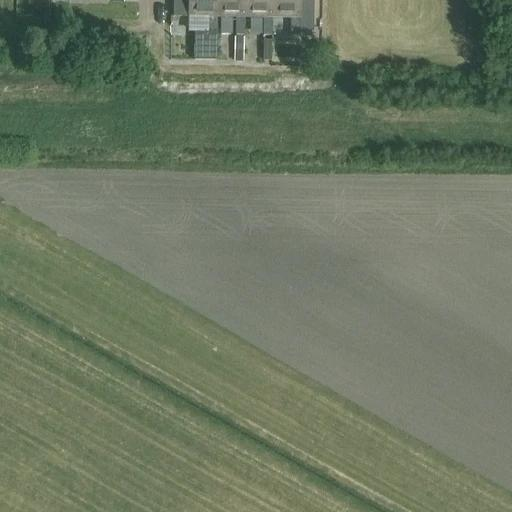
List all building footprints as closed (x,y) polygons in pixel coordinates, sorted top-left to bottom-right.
[(216,61),(216,17),(216,0),(173,0),(174,17),(208,17),(208,33),(194,32),(193,61),(216,61)] [(243,17),(243,0),(216,0),(216,17),(235,17),(235,35),(244,35),(244,17),(243,17)] [(271,17),(271,0),(243,0),(243,17),(244,17),(263,17),(262,35),(271,35),(271,17)] [(271,0),(271,17),(290,18),(290,36),(299,36),(299,31),(313,31),(313,0),(271,0)] [(244,36),(235,36),(235,61),(243,61),(244,36)] [(272,40),(263,40),(263,62),(271,62),(272,40)]
